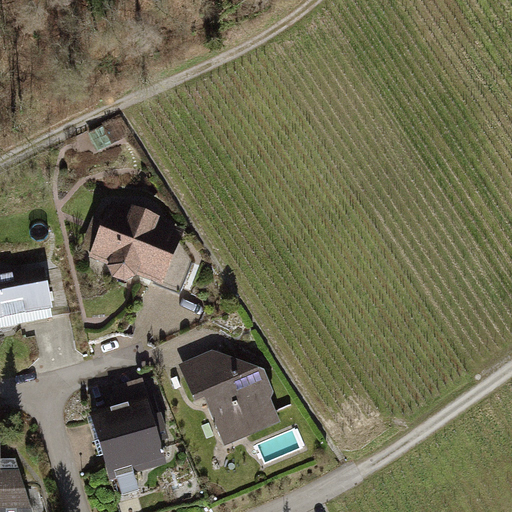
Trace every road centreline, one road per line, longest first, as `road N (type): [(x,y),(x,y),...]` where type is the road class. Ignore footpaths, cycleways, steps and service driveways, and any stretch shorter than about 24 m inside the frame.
road 1 (track): [(313,0),(250,42),(0,163)]
road 2 (track): [(355,472),(511,368)]
road 3 (residential): [(38,382),(205,331)]
road 4 (residential): [(38,382),(77,511)]
